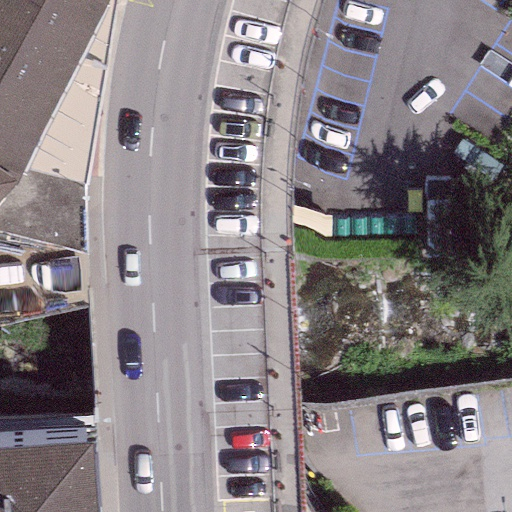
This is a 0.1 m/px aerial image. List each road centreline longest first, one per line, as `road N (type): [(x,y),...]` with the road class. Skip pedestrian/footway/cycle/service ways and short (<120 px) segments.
road 1 (primary): [(163,511),(149,162),(172,0)]
road 2 (unknown): [(0,342),(155,341)]
